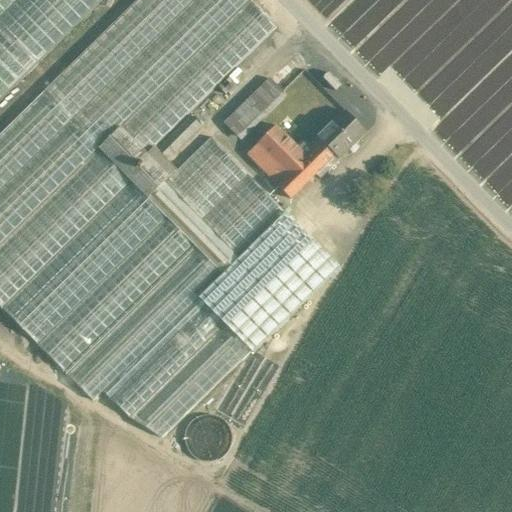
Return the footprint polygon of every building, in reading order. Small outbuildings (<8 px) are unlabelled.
[(0,0),(0,100),(101,0),(0,0)] [(248,0),(138,0),(44,92),(99,148),(120,127),(249,1),(248,0)] [(249,1),(120,127),(147,154),(276,28),(249,1)] [(270,79),(224,124),(237,137),(282,92),(270,79)] [(44,92),(0,135),(0,245),(98,149),(99,148),(44,92)] [(345,112),(309,147),(313,152),(307,157),(303,161),(316,174),(335,155),(339,160),(366,133),(345,112)] [(191,116),(157,149),(167,159),(200,127),(191,116)] [(307,157),(276,126),(248,155),(278,186),(290,199),(316,174),(303,161),(307,157)] [(147,154),(120,127),(99,148),(98,149),(131,182),(136,188),(162,215),(166,219),(192,245),(196,249),(221,275),(238,258),(164,183),(161,180),(167,175),(147,154)] [(285,213),(210,137),(164,183),(238,258),(285,213)] [(98,149),(0,245),(0,307),(1,309),(131,182),(98,149)] [(136,188),(7,314),(33,341),(162,215),(136,188)] [(221,275),(198,298),(251,351),(254,353),(340,269),(285,213),(238,258),(221,275)] [(166,219),(38,345),(63,371),(192,245),(166,219)] [(196,249),(67,375),(92,401),(102,392),(198,298),(221,275),(196,249)] [(198,298),(102,392),(109,399),(110,399),(128,417),(161,438),(251,351),(198,298)] [(185,430),(184,439),(186,448),(191,455),(199,460),(208,462),(217,459),(224,454),(229,446),(231,438),(228,429),(223,421),(215,417),(206,415),(198,417),(190,423),(185,430)]
